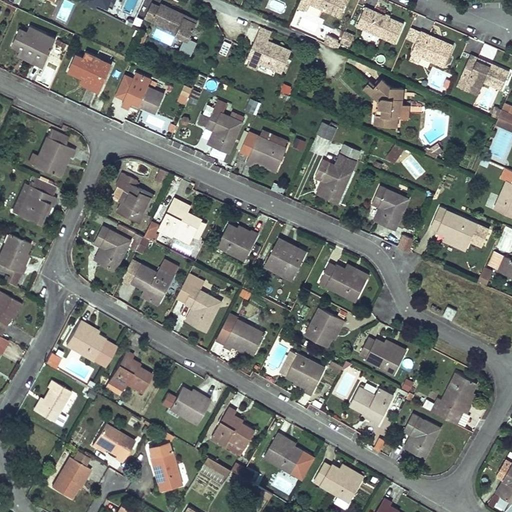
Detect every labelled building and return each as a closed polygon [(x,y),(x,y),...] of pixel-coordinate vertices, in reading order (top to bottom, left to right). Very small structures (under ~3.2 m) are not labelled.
[(69,0),(62,0),(59,19),(69,21),(73,1),(69,0)] [(82,0),(81,2),(97,9),(99,3),(113,9),(116,0),(82,0)] [(309,0),(308,3),(340,16),(347,0),(309,0)] [(178,14),(179,12),(160,3),(159,6),(151,2),(144,17),(176,32),(175,34),(188,40),(196,23),(178,14)] [(403,23),(364,7),(356,26),(395,42),(403,23)] [(198,20),(179,12),(178,14),(196,23),(198,20)] [(13,44),(22,48),(35,54),(32,59),(44,65),(56,38),(30,26),(28,32),(20,28),(13,44)] [(164,40),(166,31),(156,29),(154,38),(164,40)] [(453,45),(420,31),(411,52),(444,66),(453,45)] [(345,32),(341,42),(350,46),(355,36),(345,32)] [(291,50),(256,35),(253,43),(256,44),(250,58),(282,72),(291,50)] [(335,47),(338,41),(339,39),(330,35),(326,43),(335,47)] [(223,41),(219,53),(227,56),(231,43),(223,41)] [(250,58),(256,44),(253,43),(247,57),(250,58)] [(484,43),(480,54),(494,59),(497,47),(484,43)] [(22,48),(19,53),(32,59),(35,54),(22,48)] [(69,69),(85,76),(91,79),(88,85),(101,91),(111,68),(100,63),(102,60),(86,52),(84,57),(76,53),(69,69)] [(511,72),(491,63),(490,66),(477,60),(478,57),(470,54),(460,78),(481,87),(483,82),(503,90),(511,72)] [(491,63),(478,57),(477,60),(490,66),(491,63)] [(102,60),(100,63),(111,68),(112,64),(102,60)] [(130,108),(132,105),(133,101),(142,105),(157,112),(165,94),(149,87),(152,79),(137,72),(122,104),(130,108)] [(85,76),(82,82),(88,85),(91,79),(85,76)] [(391,114),(398,114),(399,102),(400,87),(388,86),(378,79),(372,87),(370,90),(375,94),(373,97),(373,99),(377,101),(377,105),(369,104),(368,121),(391,123),(391,114)] [(370,90),(372,87),(366,83),(362,89),(373,97),(375,94),(370,90)] [(183,84),(176,101),(186,105),(193,88),(183,84)] [(189,102),(196,104),(199,95),(193,93),(189,102)] [(250,98),(245,110),(256,114),(261,102),(250,98)] [(197,123),(206,126),(215,130),(218,132),(212,145),(228,152),(244,115),(237,111),(234,118),(223,113),(226,105),(217,101),(210,116),(202,112),(197,123)] [(407,115),(408,102),(399,102),(398,114),(407,115)] [(509,111),(511,106),(505,103),(503,108),(503,109),(505,109),(509,111)] [(503,108),(497,106),(493,113),(499,116),(503,108)] [(507,130),(511,116),(511,112),(510,111),(509,111),(505,109),(503,109),(496,125),(507,130)] [(322,121),(318,132),(332,139),(337,128),(322,121)] [(286,149),(290,140),(264,129),(260,137),(286,149)] [(50,130),(47,136),(65,144),(68,138),(50,130)] [(215,130),(209,144),(212,145),(218,132),(215,130)] [(249,154),(258,136),(259,134),(249,130),(246,136),(240,150),(249,154)] [(39,155),(35,165),(56,174),(66,153),(70,155),(72,156),(75,149),(65,144),(47,136),(39,155)] [(253,166),(254,162),(255,159),(277,169),(286,149),(260,137),(258,136),(249,154),(246,163),(253,166)] [(302,150),(306,140),(298,137),(294,146),(302,150)] [(396,164),(406,151),(397,144),(387,158),(396,164)] [(440,154),(444,152),(439,144),(431,150),(427,148),(425,152),(438,158),(440,154)] [(337,202),(351,172),(356,159),(341,152),(335,165),(323,159),(316,175),(323,179),(327,181),(321,194),(337,202)] [(29,162),(35,165),(39,155),(33,153),(29,162)] [(66,153),(56,174),(61,176),(70,155),(66,153)] [(255,159),(254,162),(276,171),(277,169),(255,159)] [(166,184),(171,172),(162,168),(157,179),(166,184)] [(511,216),(511,171),(508,180),(496,209),(511,216)] [(116,185),(125,190),(129,182),(132,177),(123,173),(116,185)] [(31,185),(19,213),(40,223),(44,213),(49,202),(53,204),(56,196),(53,195),(57,186),(35,176),(31,185)] [(139,222),(153,195),(137,186),(140,181),(132,177),(129,182),(125,190),(128,191),(123,202),(118,211),(139,222)] [(323,179),(317,193),(321,194),(327,181),(323,179)] [(13,211),(19,213),(31,185),(26,183),(13,211)] [(125,190),(116,185),(112,193),(114,198),(120,201),(125,190)] [(384,207),(378,221),(395,229),(409,198),(380,185),(373,202),(381,205),(384,207)] [(125,190),(120,201),(123,202),(128,191),(125,190)] [(174,198),(159,228),(173,236),(176,229),(192,237),(201,219),(187,213),(191,206),(174,198)] [(49,202),(44,213),(48,215),(53,204),(49,202)] [(381,205),(374,220),(378,221),(384,207),(381,205)] [(438,231),(447,235),(468,244),(478,223),(440,207),(431,226),(438,230),(438,231)] [(152,220),(144,235),(154,240),(157,233),(155,232),(159,223),(152,220)] [(128,232),(130,228),(121,223),(119,227),(128,232)] [(249,234),(237,228),(228,224),(218,245),(245,259),(258,234),(251,230),(250,231),(249,234)] [(106,248),(99,262),(116,270),(130,240),(103,226),(95,242),(103,246),(106,248)] [(239,226),(237,228),(249,234),(250,231),(239,226)] [(136,231),(134,235),(133,236),(137,238),(135,242),(139,244),(144,235),(136,231)] [(25,266),(21,264),(26,252),(31,243),(10,233),(0,255),(0,268),(13,274),(15,269),(22,273),(25,266)] [(410,252),(415,239),(403,234),(398,247),(410,252)] [(468,244),(447,235),(445,239),(467,249),(468,244)] [(278,239),(266,263),(293,278),(304,256),(284,245),(285,243),(278,239)] [(285,243),(284,245),(304,256),(306,253),(285,243)] [(103,246),(96,260),(99,262),(106,248),(103,246)] [(511,258),(506,255),(496,250),(493,258),(503,263),(499,270),(511,276),(511,258)] [(26,252),(21,264),(25,266),(30,254),(26,252)] [(162,265),(176,272),(179,266),(165,258),(162,265)] [(133,280),(147,288),(156,293),(154,295),(152,300),(159,303),(176,272),(162,265),(158,271),(142,262),(133,280)] [(293,278),(266,263),(264,266),(292,281),(293,278)] [(367,279),(346,269),(337,264),(336,267),(329,263),(320,281),(356,300),(367,279)] [(348,264),(346,269),(367,279),(369,275),(348,264)] [(13,274),(9,282),(17,286),(22,273),(15,269),(13,274)] [(491,273),(484,269),(478,281),(485,284),(491,273)] [(207,329),(221,300),(201,289),(205,281),(189,273),(177,297),(194,306),(197,307),(190,321),(207,329)] [(120,282),(115,292),(119,294),(124,284),(120,282)] [(0,293),(0,335),(1,336),(6,327),(3,326),(9,315),(12,316),(15,318),(23,303),(2,290),(0,293)] [(194,306),(187,319),(190,321),(197,307),(194,306)] [(326,345),(331,336),(336,325),(340,326),(344,319),(320,307),(306,334),(326,345)] [(448,307),(443,316),(452,320),(457,311),(448,307)] [(231,348),(233,345),(234,342),(246,348),(255,353),(266,332),(238,318),(239,316),(231,312),(219,338),(226,341),(225,344),(231,348)] [(3,326),(6,327),(12,316),(9,315),(3,326)] [(81,319),(67,343),(105,365),(116,346),(105,339),(106,338),(96,332),(86,326),(88,323),(81,319)] [(88,323),(86,326),(96,332),(98,329),(88,323)] [(336,325),(331,336),(334,338),(340,326),(336,325)] [(405,353),(386,343),(377,339),(376,340),(369,337),(361,354),(367,357),(367,359),(395,373),(405,353)] [(388,339),(386,343),(405,353),(407,349),(388,339)] [(234,342),(233,345),(244,351),(246,348),(234,342)] [(109,380),(123,388),(127,382),(142,391),(152,374),(137,365),(129,360),(131,357),(133,354),(126,350),(109,380)] [(295,358),(287,374),(296,379),(308,385),(306,388),(305,390),(312,394),(325,368),(291,350),(289,355),(295,358)] [(51,352),(46,362),(56,368),(62,357),(51,352)] [(289,355),(280,371),(287,374),(295,358),(289,355)] [(333,360),(330,365),(341,370),(344,365),(333,360)] [(439,397),(431,410),(446,418),(453,405),(463,410),(466,412),(470,405),(466,403),(472,390),(476,382),(456,372),(443,399),(439,397)] [(43,398),(36,410),(53,420),(71,390),(51,379),(47,385),(50,387),(43,398)] [(296,379),(294,382),(306,388),(308,385),(296,379)] [(123,388),(109,380),(106,385),(120,393),(123,388)] [(402,388),(410,391),(412,382),(404,380),(402,388)] [(162,402),(168,406),(179,412),(196,422),(210,399),(204,395),(202,398),(191,391),(181,386),(176,396),(168,391),(162,402)] [(350,403),(365,411),(374,416),(373,419),(371,422),(378,426),(394,395),(380,387),(376,395),(359,386),(350,403)] [(193,389),(191,391),(202,398),(204,395),(193,389)] [(472,390),(466,403),(470,405),(476,392),(472,390)] [(34,409),(36,410),(43,398),(41,397),(34,409)] [(453,405),(446,418),(448,419),(456,423),(463,410),(453,405)] [(179,412),(168,406),(166,410),(177,416),(179,412)] [(241,422),(232,417),(233,414),(235,411),(229,407),(211,437),(225,445),(229,439),(244,448),(255,430),(241,422)] [(365,411),(363,414),(373,419),(374,416),(365,411)] [(416,436),(409,449),(426,457),(441,427),(413,413),(405,430),(413,434),(416,436)] [(233,414),(232,417),(241,422),(243,420),(233,414)] [(105,423),(94,440),(105,447),(116,453),(114,457),(122,462),(135,441),(105,423)] [(170,441),(173,435),(164,430),(161,435),(170,441)] [(294,446),(284,440),(285,437),(278,432),(265,455),(292,471),(303,451),(294,446)] [(413,434),(406,447),(409,449),(416,436),(413,434)] [(285,437),(284,440),(294,446),(296,443),(285,437)] [(380,437),(374,448),(380,451),(385,440),(380,437)] [(241,454),(244,448),(229,439),(225,445),(241,454)] [(105,447),(94,440),(92,444),(103,450),(105,447)] [(149,454),(152,463),(155,462),(163,488),(181,483),(171,449),(169,449),(167,440),(149,446),(152,454),(149,454)] [(72,496),(78,486),(77,484),(83,473),(87,475),(91,467),(71,455),(53,485),(72,496)] [(209,456),(199,470),(222,485),(231,471),(209,456)] [(508,481),(501,495),(511,501),(511,462),(506,459),(497,475),(504,479),(508,481)] [(155,462),(152,463),(160,489),(163,488),(155,462)] [(237,462),(233,470),(238,473),(242,475),(246,468),(237,462)] [(362,481),(341,469),(333,464),(331,467),(325,463),(314,480),(350,501),(362,481)] [(343,464),(341,469),(362,481),(365,476),(343,464)] [(251,481),(256,473),(246,468),(242,475),(246,478),(251,481)] [(77,484),(78,486),(80,487),(87,475),(83,473),(77,484)] [(238,473),(232,481),(240,486),(246,478),(242,475),(238,473)] [(251,492),(256,484),(251,481),(246,478),(240,486),(251,492)] [(504,479),(497,492),(501,495),(508,481),(504,479)] [(273,494),(259,486),(256,492),(265,498),(267,494),(272,497),(273,494)] [(395,511),(388,508),(390,505),(392,502),(384,497),(375,511),(395,511)]
